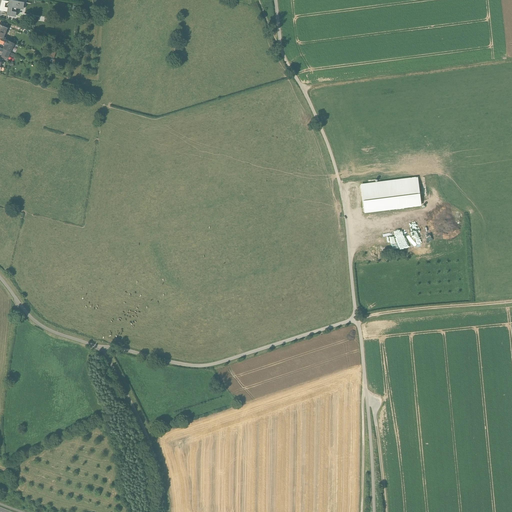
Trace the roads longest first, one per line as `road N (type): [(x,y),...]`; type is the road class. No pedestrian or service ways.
road 1 (track): [(355,319),(343,194),(281,50)]
road 2 (track): [(100,348),(210,366),(355,319)]
road 3 (track): [(302,87),(511,61)]
road 4 (track): [(355,319),(374,511)]
road 5 (track): [(100,348),(151,440),(164,511)]
road 6 (track): [(355,319),(511,301)]
road 7 (track): [(0,278),(47,330),(100,348)]
road 8 (track): [(365,392),(361,511)]
